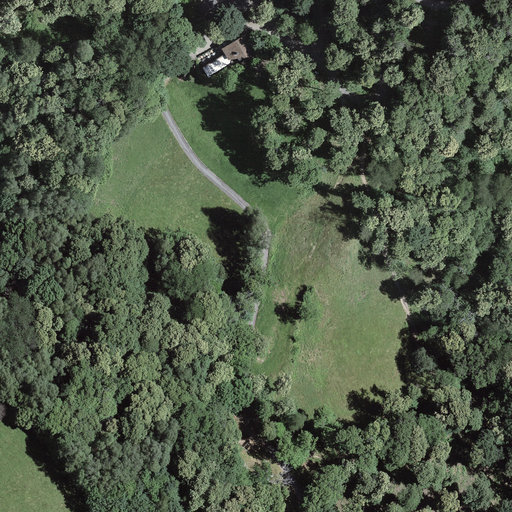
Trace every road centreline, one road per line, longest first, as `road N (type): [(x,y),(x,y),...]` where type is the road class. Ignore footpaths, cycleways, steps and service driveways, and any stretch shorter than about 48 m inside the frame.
road 1 (unclassified): [(308,511),(239,377),(265,232),(183,145),(161,106),(161,74)]
road 2 (unclassified): [(310,0),(319,32),(309,42),(244,29),(161,74)]
road 3 (track): [(161,74),(80,44),(0,69)]
road 4 (track): [(0,395),(46,430),(99,511)]
road 5 (track): [(353,101),(372,99),(382,86),(359,0)]
